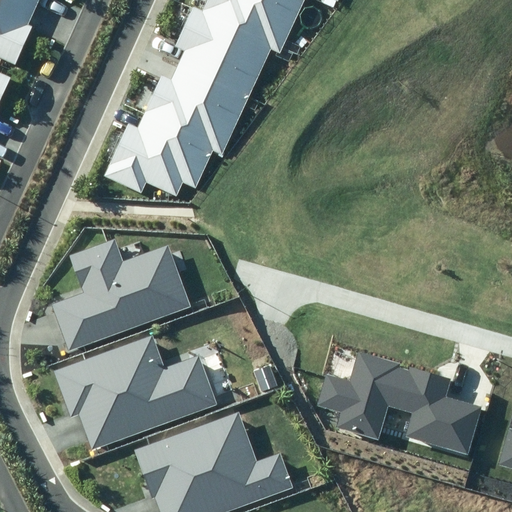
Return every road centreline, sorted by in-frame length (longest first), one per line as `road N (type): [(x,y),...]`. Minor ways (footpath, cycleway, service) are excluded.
road 1 (residential): [(145,0),(7,314),(7,382),(65,511)]
road 2 (residential): [(268,283),(511,348)]
road 3 (residential): [(0,219),(98,0)]
